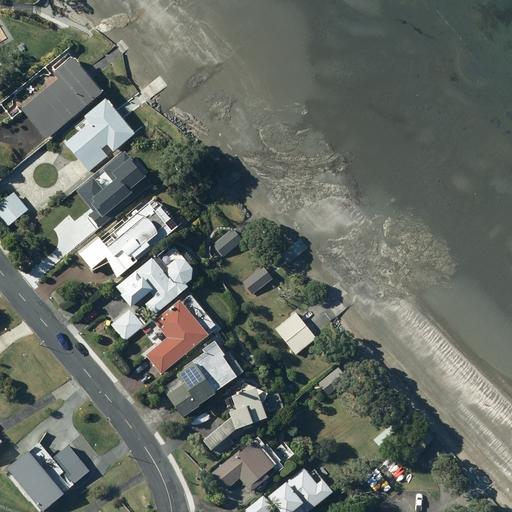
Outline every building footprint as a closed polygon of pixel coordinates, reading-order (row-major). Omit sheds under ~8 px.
[(62,80),(25,109),(50,141),(108,95),(79,59),(58,75),(62,80)] [(94,124),(69,144),(91,172),(110,156),(104,150),(111,144),(117,152),(138,135),(111,102),(90,119),(94,124)] [(123,156),(112,164),(116,170),(127,162),(123,156)] [(136,158),(110,178),(126,198),(152,178),(136,158)] [(17,194),(0,207),(0,216),(10,228),(31,211),(17,194)] [(119,195),(103,208),(110,217),(126,204),(119,195)] [(142,263),(140,260),(156,248),(157,250),(183,229),(161,202),(107,244),(103,239),(83,255),(95,271),(110,259),(124,277),(142,263)] [(236,230),(215,246),(224,258),(245,243),(236,230)] [(120,289),(137,309),(145,303),(156,316),(191,288),(190,286),(196,281),(197,272),(178,249),(163,261),(160,256),(120,289)] [(266,268),(245,283),(254,295),(275,280),(266,268)] [(158,323),(171,339),(149,356),(164,375),(213,337),(209,332),(217,326),(193,295),(158,323)] [(116,322),(129,337),(148,321),(143,315),(141,317),(135,310),(131,310),(116,322)] [(300,313),(279,329),(288,341),(309,326),(300,313)] [(309,326),(288,341),(298,355),(319,340),(309,326)] [(221,344),(209,352),(211,356),(199,364),(197,362),(188,368),(190,372),(183,377),(189,387),(173,397),(187,419),(204,409),(203,407),(221,396),(220,394),(243,379),(241,376),(243,375),(229,352),(227,353),(221,344)] [(341,368),(319,383),(328,396),(350,381),(341,368)] [(236,415),(238,421),(210,443),(220,456),(236,444),(232,439),(242,431),(243,432),(273,420),(261,389),(237,399),(242,413),(236,415)] [(394,424),(377,438),(387,451),(404,436),(394,424)] [(271,476),(280,469),(260,444),(245,456),(243,453),(214,476),(227,492),(243,479),(255,494),(274,478),(271,476)] [(24,472),(48,501),(67,485),(46,459),(35,469),(32,465),(24,472)] [(277,483),(278,485),(265,494),(277,511),(288,511),(291,510),(292,511),(300,511),(331,492),(322,479),(314,485),(301,467),(277,483)] [(261,493),(235,511),(264,511),(271,507),(261,493)]
